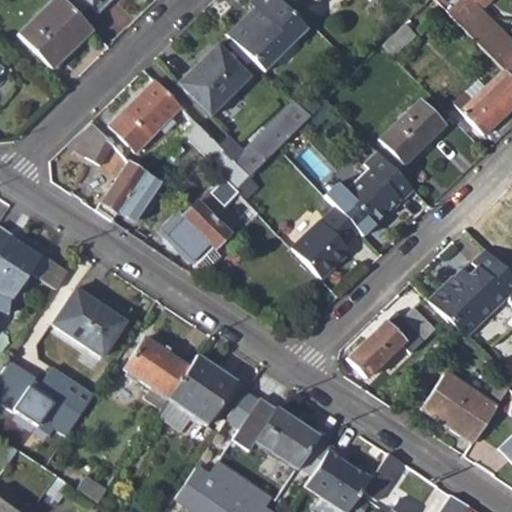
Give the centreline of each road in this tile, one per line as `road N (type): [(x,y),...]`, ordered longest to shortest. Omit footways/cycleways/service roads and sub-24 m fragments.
road 1 (residential): [(5,176),(295,367)]
road 2 (residential): [(295,367),(511,156)]
road 3 (residential): [(295,367),(509,511)]
road 4 (residential): [(5,176),(186,0)]
